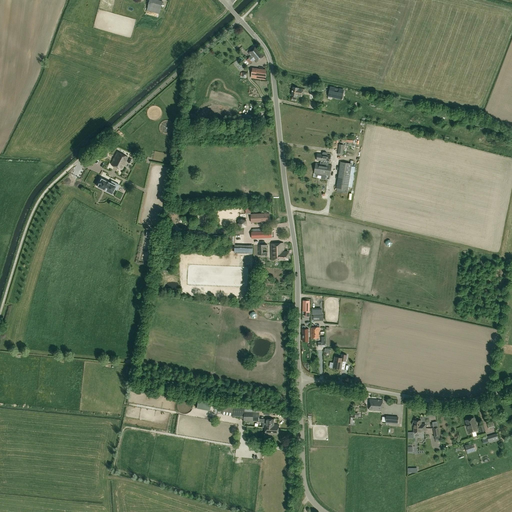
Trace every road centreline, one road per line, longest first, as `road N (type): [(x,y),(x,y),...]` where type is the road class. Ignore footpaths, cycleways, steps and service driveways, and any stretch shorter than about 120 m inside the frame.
road 1 (unclassified): [(298,377),(296,258),(271,68),(239,19)]
road 2 (unclassified): [(298,377),(456,403),(511,389)]
road 3 (unclassified): [(239,19),(77,161)]
road 4 (unclassified): [(324,511),(302,481),(298,377)]
